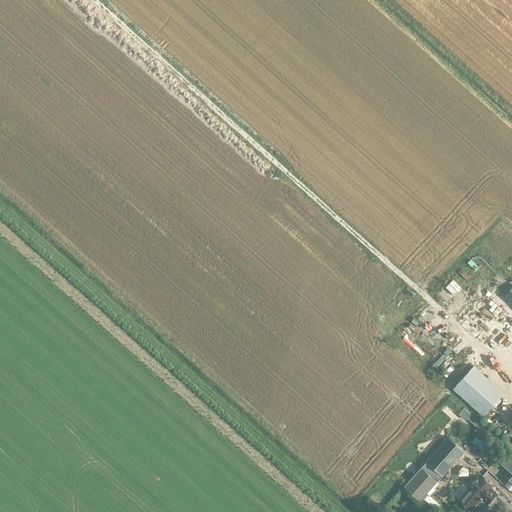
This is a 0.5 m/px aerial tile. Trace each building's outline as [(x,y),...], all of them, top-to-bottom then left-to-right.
[(442,290),(451,299),(462,288),(454,279),(442,290)] [(454,390),(475,409),(483,417),(504,393),(474,367),(454,390)] [(438,482),(443,476),(443,477),(466,452),(449,437),(427,462),(422,468),(438,482)] [(438,482),(422,468),(405,487),(420,501),(419,502),(430,511),(448,511),(428,494),(438,482)] [(469,489),(459,500),(470,510),(475,505),(481,511),(487,504),(488,504),(497,493),(491,488),(493,486),(481,476),(480,478),(478,476),(468,487),(469,489)]
